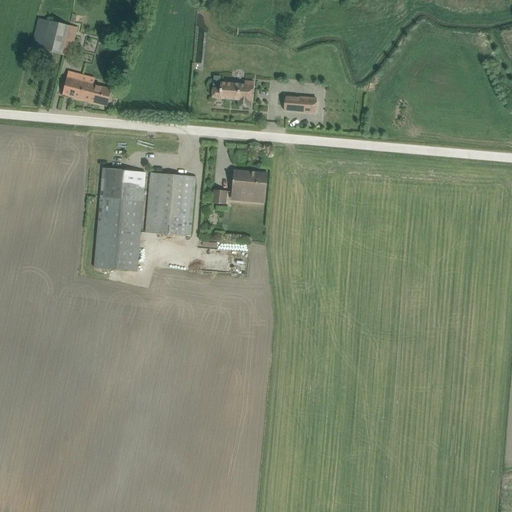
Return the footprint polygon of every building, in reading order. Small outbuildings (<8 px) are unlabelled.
[(54,17),(32,18),(33,43),(54,42),(54,17)] [(63,95),(109,108),(115,89),(95,84),(97,78),(70,70),(63,95)] [(253,106),(254,101),(259,101),(260,81),(247,79),(246,82),(223,80),(222,88),(215,87),(214,98),(240,100),(240,105),(253,106)] [(279,94),(278,111),(312,112),(313,96),(279,94)] [(196,173),(104,166),(96,268),(137,272),(140,233),(191,237),(196,173)] [(233,201),(267,204),(270,171),(236,168),(233,201)] [(227,190),(217,190),(217,203),(227,203),(227,190)] [(256,252),(240,249),(237,270),(252,272),(256,252)]
